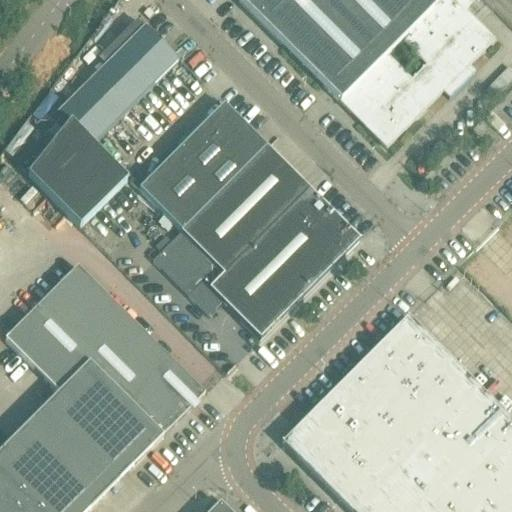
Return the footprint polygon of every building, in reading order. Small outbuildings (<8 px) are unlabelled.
[(233,0),(339,106),(385,152),(444,92),(450,98),(451,99),(471,79),(464,72),(493,44),(449,0),(233,0)] [(69,127),(27,180),(28,181),(78,232),(125,185),(92,151),(178,66),(144,31),(57,116),(69,127)] [(138,194),(180,236),(267,153),(265,151),(223,109),(138,194)] [(267,153),(180,236),(151,265),(207,320),(221,306),(259,344),(358,244),(267,153)] [(204,398),(132,326),(76,271),(4,344),(59,399),(0,457),(0,511),(87,511),(130,469),(132,471),(161,441),(204,398)] [(280,447),(345,511),(511,511),(511,426),(406,321),(405,322),(406,323),(344,385),(282,447),(281,446),(280,447)]
